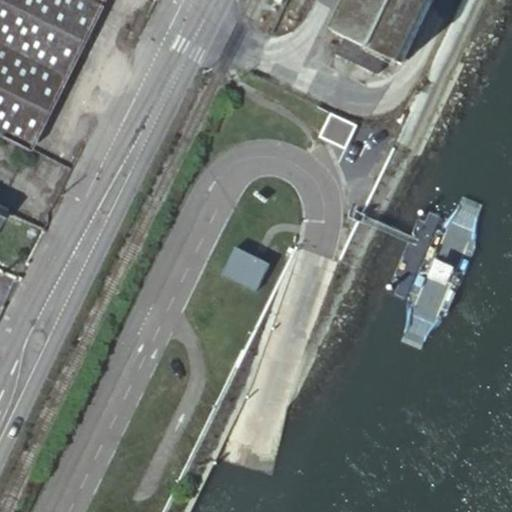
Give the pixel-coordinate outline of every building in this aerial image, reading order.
[(0,0),(0,140),(23,152),(98,0),(0,0)] [(352,0),(322,63),(361,82),(376,51),(391,58),(419,0),(352,0)] [(330,113),(319,137),(343,148),(354,124),(330,113)] [(350,139),(372,149),(378,136),(357,125),(350,139)] [(372,149),(350,139),(338,164),(360,174),(372,149)] [(234,251),(224,279),(261,292),(271,264),(234,251)]
